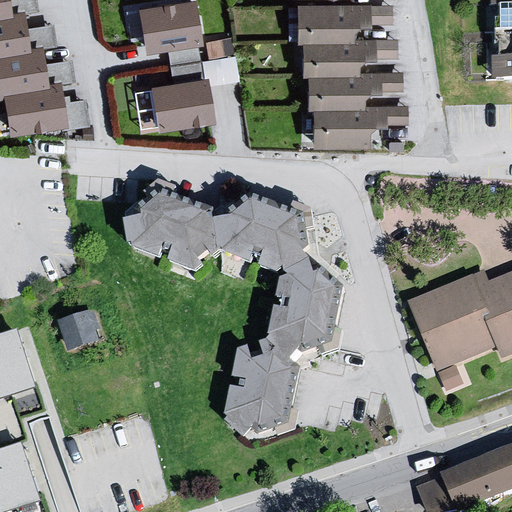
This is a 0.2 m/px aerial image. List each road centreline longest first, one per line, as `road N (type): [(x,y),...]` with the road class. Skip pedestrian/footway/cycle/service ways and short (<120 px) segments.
road 1 (residential): [(426,462),(339,173)]
road 2 (residential): [(339,173),(74,157)]
road 3 (residential): [(339,173),(511,160)]
road 4 (tertiary): [(276,511),(426,462)]
